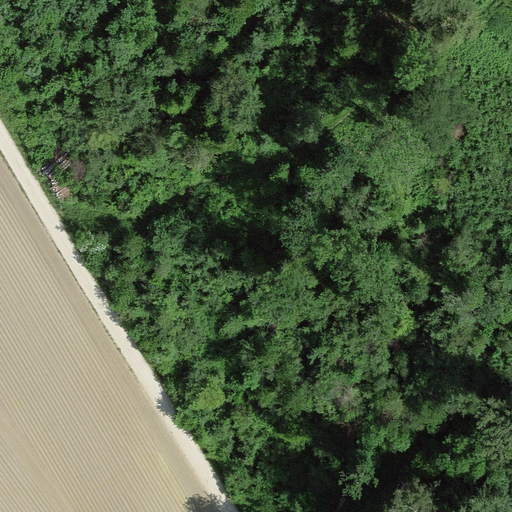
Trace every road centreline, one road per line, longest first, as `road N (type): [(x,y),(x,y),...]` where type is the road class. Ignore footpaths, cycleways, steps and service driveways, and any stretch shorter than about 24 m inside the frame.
road 1 (track): [(49,212),(134,217),(284,150),(414,68),(502,0)]
road 2 (track): [(227,511),(0,128)]
